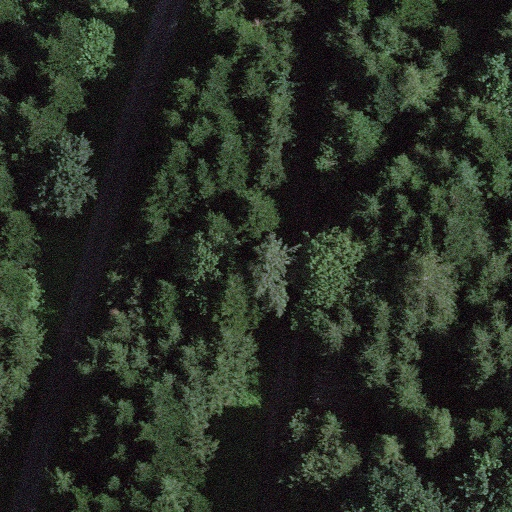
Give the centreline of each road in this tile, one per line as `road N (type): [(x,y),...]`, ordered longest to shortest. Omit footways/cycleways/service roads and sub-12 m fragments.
road 1 (track): [(181,0),(130,137),(35,511)]
road 2 (track): [(326,0),(282,511)]
